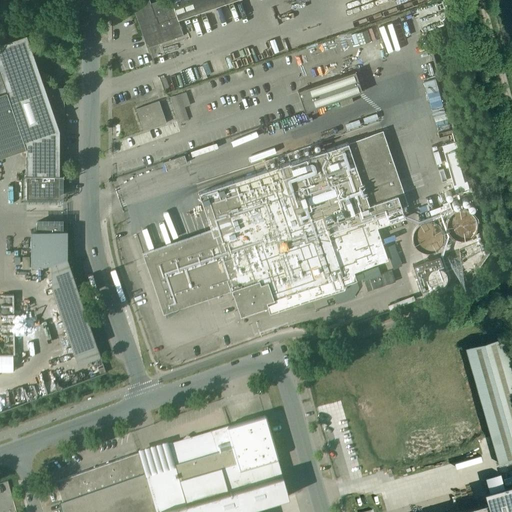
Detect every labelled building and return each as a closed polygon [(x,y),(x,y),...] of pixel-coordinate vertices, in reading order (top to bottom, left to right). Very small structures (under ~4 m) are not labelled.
[(161,0),(151,4),(149,0),(137,0),(131,2),(147,48),(159,44),(183,36),(178,20),(237,0),(161,0)] [(0,157),(26,148),(25,198),(54,198),(54,176),(58,176),(58,146),(61,146),(61,89),(44,88),(25,34),(0,42),(0,157)] [(298,91),(305,111),(363,91),(356,71),(298,91)] [(180,95),(170,98),(176,117),(178,123),(188,119),(187,113),(180,95)] [(137,109),(136,109),(144,131),(158,126),(166,123),(159,101),(150,104),(151,107),(138,112),(137,109)] [(213,235),(144,258),(163,313),(231,289),(239,312),(240,315),(249,312),(270,305),(274,304),(277,311),(344,289),(345,286),(345,284),(356,280),(355,276),(353,272),(388,260),(377,227),(405,218),(401,207),(408,205),(383,131),(382,130),(320,152),(198,193),(213,235)] [(455,141),(441,145),(455,191),(468,188),(455,141)] [(183,155),(163,162),(167,172),(175,169),(174,167),(186,163),(183,155)] [(444,205),(447,214),(453,212),(449,202),(443,204),(444,205)] [(447,214),(444,205),(429,210),(432,219),(447,214)] [(475,228),(476,225),(475,222),(475,220),(473,217),(471,214),(468,212),(465,211),(462,211),(460,211),(456,211),(454,212),(452,214),(450,216),(448,218),(447,220),(446,223),(446,226),(446,228),(447,231),(449,234),(450,236),(453,238),(455,239),(458,240),(461,240),(464,240),(467,239),(469,238),(471,236),(473,234),(475,231),(475,228)] [(30,266),(30,277),(46,325),(84,313),(67,258),(67,230),(62,230),(59,230),(59,222),(36,222),(36,230),(33,230),(30,230),(30,266)] [(439,241),(439,238),(439,235),(438,232),(437,230),(435,227),(433,226),(430,224),(428,223),(424,223),(422,223),(418,224),(416,226),(413,228),(412,230),(411,233),(410,236),(410,239),(411,242),(411,244),(413,246),(415,249),(416,250),(420,252),(423,252),(425,253),(428,252),(431,251),(433,250),(435,248),(437,246),(438,243),(439,241)] [(430,283),(430,282),(429,281),(428,280),(428,279),(428,278),(428,276),(428,275),(428,274),(428,273),(429,272),(430,271),(430,270),(431,269),(432,269),(433,268),(434,268),(436,267),(437,267),(438,267),(442,265),(439,256),(413,265),(422,291),(431,288),(430,283)] [(465,276),(456,280),(458,286),(467,282),(465,276)] [(511,359),(506,337),(467,348),(496,451),(500,464),(511,460),(511,359)] [(96,345),(74,353),(77,364),(100,357),(96,345)] [(248,511),(247,508),(289,496),(265,415),(168,443),(174,464),(145,472),(157,511),(248,511)] [(157,511),(145,472),(138,453),(56,482),(63,501),(61,501),(63,511),(157,511)] [(511,511),(511,485),(481,495),(483,505),(458,511),(511,511)]
